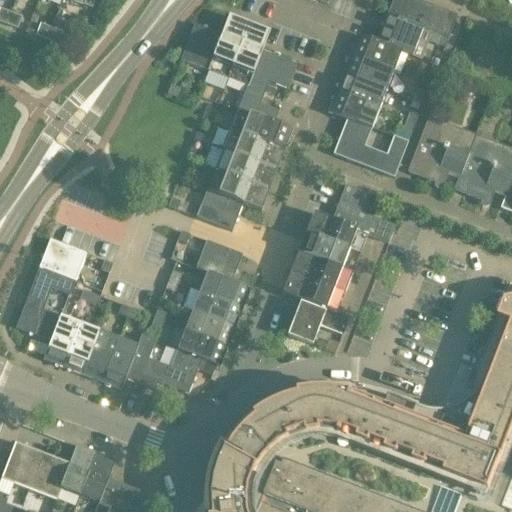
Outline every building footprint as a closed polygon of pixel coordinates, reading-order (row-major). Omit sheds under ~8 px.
[(64,0),(91,10),(94,0),(64,0)] [(397,21),(405,0),(391,0),(385,16),(397,21)] [(419,2),(413,0),(405,0),(397,21),(410,25),(419,2)] [(431,7),(419,2),(410,25),(421,30),(422,30),(431,7)] [(434,35),(443,12),(431,7),(422,30),(434,35)] [(0,23),(5,26),(10,14),(0,10),(0,23)] [(455,16),(443,12),(434,35),(446,40),(455,16)] [(10,14),(5,26),(16,30),(21,18),(10,14)] [(385,16),(375,43),(399,54),(410,58),(421,30),(410,25),(397,21),(385,16)] [(227,18),(220,37),(221,37),(207,73),(227,80),(248,26),(227,18)] [(46,42),(51,30),(39,26),(35,37),(46,42)] [(221,37),(220,37),(193,26),(179,62),(207,73),(221,37)] [(268,34),(248,26),(227,80),(246,87),(246,88),(260,52),(261,52),(268,34)] [(61,34),(51,30),(46,42),(57,46),(61,34)] [(356,36),(349,55),(392,72),(399,54),(375,43),(356,36)] [(272,126),(272,125),(277,112),(259,105),(267,83),(285,90),(295,65),(261,52),(260,52),(246,88),(246,87),(236,112),(272,126)] [(349,55),(341,75),(385,92),(392,72),(349,55)] [(341,75),(334,94),(377,111),(385,92),(341,75)] [(417,92),(425,95),(432,78),(424,75),(417,92)] [(326,115),(344,122),(345,120),(370,130),(377,111),(334,94),(326,115)] [(291,132),(272,125),(272,126),(236,112),(229,132),(283,153),(291,132)] [(410,134),(417,116),(409,113),(402,130),(410,134)] [(440,175),(456,181),(473,136),(427,118),(404,174),(435,186),(440,175)] [(345,120),(344,122),(331,156),(392,180),(406,143),(392,138),(385,156),(363,147),(370,130),(345,120)] [(275,173),(283,153),(229,132),(221,152),(275,173)] [(456,181),(451,192),(482,204),(486,192),(502,198),(502,199),(511,174),(511,151),(473,136),(456,181)] [(221,152),(213,172),(268,192),(275,173),(221,152)] [(213,172),(206,191),(242,205),(241,206),(260,213),(268,192),(213,172)] [(511,174),(502,199),(502,198),(497,210),(511,215),(511,174)] [(341,226),(366,237),(377,241),(387,245),(394,228),(384,224),(362,215),(369,196),(344,187),(331,222),(330,222),(341,226)] [(242,205),(206,191),(195,219),(231,233),(241,206),(242,205)] [(170,200),(167,208),(176,212),(179,203),(170,200)] [(401,222),(403,216),(405,210),(395,206),(391,217),(401,222)] [(312,214),(304,235),(359,256),(366,237),(341,226),(330,222),(331,222),(312,214)] [(177,242),(185,245),(189,237),(180,233),(177,242)] [(296,255),(351,276),(359,256),(304,235),(296,255)] [(49,242),(38,269),(74,283),(84,255),(49,242)] [(194,271),(205,275),(206,274),(230,284),(231,283),(241,257),(205,243),(194,271)] [(296,255),(289,274),(344,295),(351,276),(296,255)] [(111,266),(103,263),(100,271),(108,274),(111,266)] [(74,283),(38,269),(15,329),(49,342),(50,343),(59,318),(41,311),(49,290),(68,297),(74,283)] [(168,282),(177,285),(180,277),(171,273),(168,282)] [(198,294),(241,310),(249,290),(231,283),(230,284),(206,274),(205,275),(198,294)] [(280,295),(299,302),(299,301),(310,306),(336,315),(344,295),(289,274),(280,295)] [(177,285),(168,282),(164,291),(173,294),(177,285)] [(78,301),(87,304),(90,295),(82,292),(78,301)] [(198,294),(191,313),(234,329),(241,310),(198,294)] [(90,295),(87,304),(96,307),(99,299),(90,295)] [(299,301),(299,302),(286,337),(311,347),(318,328),(340,337),(347,319),(336,315),(310,306),(299,301)] [(511,486),(511,304),(505,322),(506,322),(489,366),(472,410),(461,415),(449,420),(391,398),(391,397),(387,395),(387,397),(388,398),(384,407),(352,395),(348,394),(337,393),(333,392),(318,392),(314,392),(303,393),(299,394),(300,398),(289,400),(285,402),(273,407),(269,409),(260,415),(256,417),(258,420),(249,428),(246,431),(238,440),(235,444),(229,454),(226,452),(224,456),(220,465),(218,469),(214,482),(213,486),(212,497),(212,501),(215,502),(215,511),(511,511),(504,509),(511,486)] [(125,319),(128,310),(120,307),(117,316),(125,319)] [(128,310),(125,319),(134,322),(138,313),(128,310)] [(153,320),(162,324),(165,315),(156,312),(153,320)] [(184,332),(227,348),(234,329),(191,313),(184,332)] [(42,361),(62,369),(79,325),(59,318),(50,343),(49,342),(42,361)] [(162,324),(153,320),(150,329),(158,332),(162,324)] [(81,376),(98,333),(79,325),(62,369),(81,376)] [(219,369),(227,348),(184,332),(176,351),(200,361),(219,369)] [(81,376),(100,383),(117,340),(98,333),(81,376)] [(140,336),(135,347),(136,347),(127,372),(128,373),(125,380),(154,392),(157,384),(187,395),(200,361),(176,351),(169,369),(148,361),(155,342),(140,336)] [(136,347),(135,347),(117,340),(100,383),(120,391),(125,380),(128,373),(127,372),(136,347)] [(336,349),(328,346),(325,352),(334,356),(336,349)] [(69,465),(68,464),(15,444),(1,480),(56,501),(60,490),(59,490),(69,465)] [(76,446),(68,464),(69,465),(59,490),(60,490),(78,497),(95,453),(76,446)] [(78,497),(98,505),(107,480),(108,480),(115,461),(95,453),(78,497)] [(107,480),(98,505),(115,511),(114,511),(135,511),(142,493),(108,480),(107,480)]
